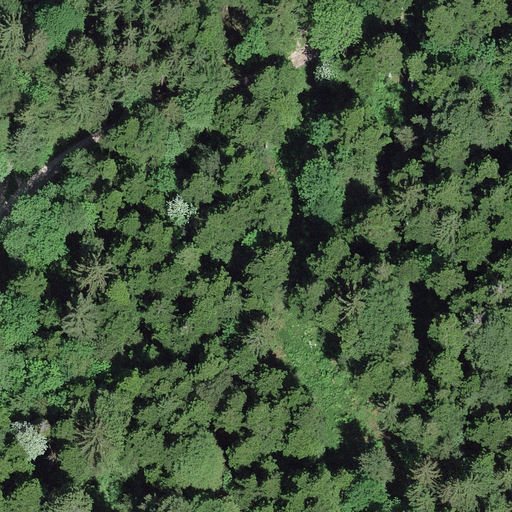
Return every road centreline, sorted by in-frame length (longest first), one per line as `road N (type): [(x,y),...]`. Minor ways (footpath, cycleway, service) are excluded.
road 1 (track): [(0,217),(145,114),(282,67),(385,0)]
road 2 (track): [(0,192),(39,94),(68,54),(131,0)]
